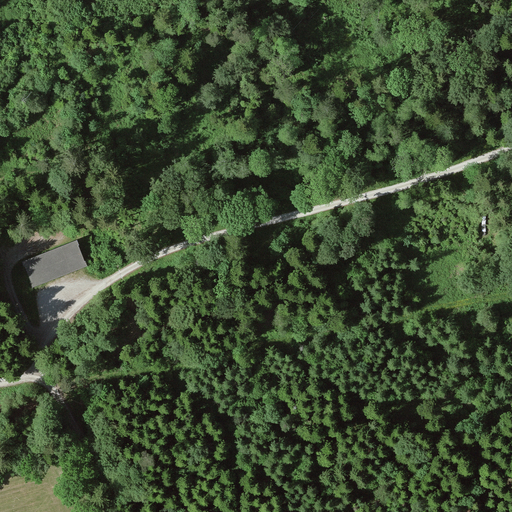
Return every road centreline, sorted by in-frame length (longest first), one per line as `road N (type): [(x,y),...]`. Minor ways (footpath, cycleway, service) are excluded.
road 1 (track): [(42,370),(59,312),(164,254),(413,184),(511,147)]
road 2 (track): [(103,478),(42,370),(0,381)]
road 3 (track): [(46,337),(20,313),(6,279),(8,258),(55,240)]
